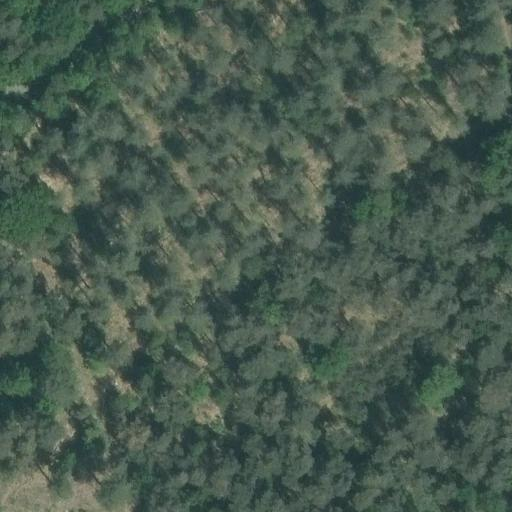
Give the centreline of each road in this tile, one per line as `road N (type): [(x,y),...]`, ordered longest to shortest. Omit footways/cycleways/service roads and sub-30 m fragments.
road 1 (track): [(0,108),(134,511)]
road 2 (unclassified): [(0,83),(106,0)]
